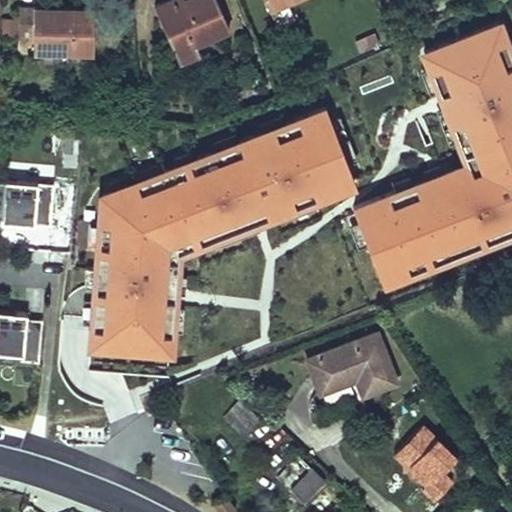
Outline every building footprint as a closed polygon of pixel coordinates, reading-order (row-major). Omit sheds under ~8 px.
[(166,0),(154,5),(156,10),(177,1),(176,0),(166,0)] [(156,10),(174,51),(194,43),(228,28),(216,0),(178,0),(177,1),(156,10)] [(265,0),(277,27),(294,19),(286,0),(287,0),(265,0)] [(33,36),(32,49),(92,50),(92,7),(57,6),(18,6),(18,36),(33,36)] [(511,45),(502,20),(419,53),(462,163),(355,207),(387,291),(511,242),(511,45)] [(33,36),(18,36),(17,49),(32,49),(33,36)] [(194,43),(174,51),(178,60),(197,51),(194,43)] [(97,194),(88,355),(115,356),(175,360),(184,258),(356,189),(326,107),(97,194)] [(51,182),(0,178),(0,214),(1,215),(0,223),(49,227),(51,182)] [(0,351),(22,353),(21,359),(38,360),(40,319),(24,319),(24,312),(0,310),(0,351)] [(306,357),(319,391),(350,379),(349,375),(354,373),(362,393),(395,380),(376,330),(306,357)] [(243,398),(229,406),(243,432),(257,424),(243,398)] [(298,453),(277,475),(304,502),(325,479),(298,453)] [(212,502),(219,511),(230,511),(235,509),(224,493),(212,502)] [(329,511),(319,501),(308,511),(329,511)]
